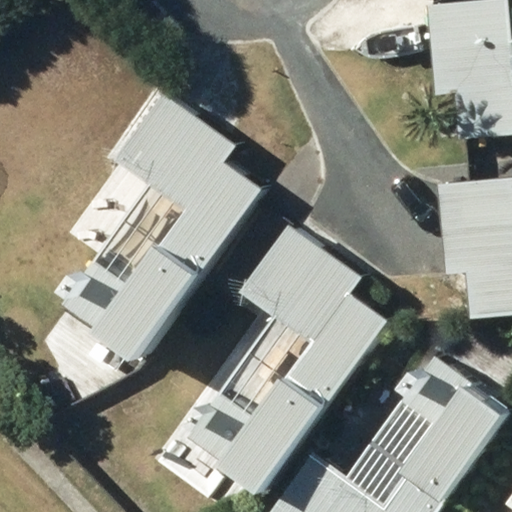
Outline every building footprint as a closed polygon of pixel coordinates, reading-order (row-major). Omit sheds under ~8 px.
[(511,0),(450,0),(457,86),(479,84),(483,129),(511,126),(511,0)] [(144,197),(136,209),(138,223),(87,294),(124,321),(131,311),(177,344),(240,258),(234,253),(286,180),(247,152),(259,136),(186,84),(139,149),(174,174),(159,195),(144,197)] [(511,170),(461,176),(461,184),(451,185),(454,213),(464,212),(470,266),(489,264),(494,309),(511,307),(511,170)] [(373,283),(384,269),(311,216),(263,281),(300,308),(212,427),(251,456),(257,448),(299,478),(364,389),(358,385),(411,311),(373,283)] [(461,349),(429,391),(466,420),(409,495),(339,443),(289,509),(293,511),(456,511),(479,482),(485,486),(511,451),(511,372),(508,369),(501,379),(461,349)]
